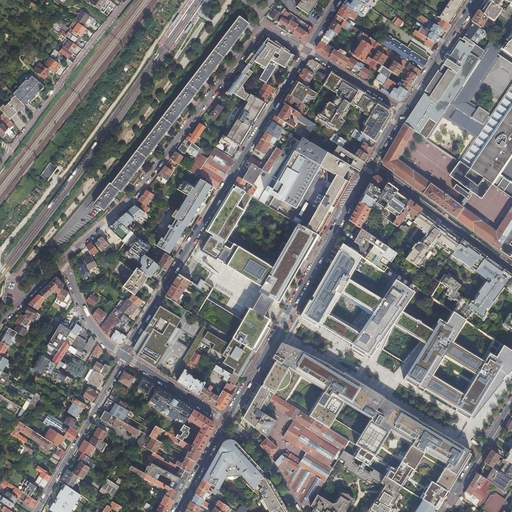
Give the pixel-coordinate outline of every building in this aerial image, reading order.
[(111,1),(109,0),(92,0),(92,1),(90,3),(103,12),(111,1)] [(301,0),(297,7),(308,15),(314,6),(316,4),(318,0),(301,0)] [(345,0),(342,5),(359,15),(361,17),(362,16),(368,7),(358,0),(351,0),(349,3),(348,2),(345,0)] [(463,0),(449,0),(444,9),(443,9),(441,12),(442,12),(439,17),(448,23),(463,0)] [(484,0),(483,3),(478,11),(494,22),(502,9),(498,6),(488,0),(484,0)] [(504,44),(501,49),(511,56),(511,0),(510,3),(509,5),(511,7),(511,33),(506,42),(507,43),(506,45),(504,44)] [(340,8),(336,15),(345,21),(353,27),(355,24),(348,20),(348,21),(346,19),(347,18),(347,19),(349,17),(348,17),(347,14),(348,13),(349,16),(354,19),(356,16),(358,17),(359,15),(342,5),(340,8)] [(278,23),(278,22),(283,15),(274,9),(269,16),(278,23)] [(83,26),(86,28),(89,23),(91,25),(95,20),(93,19),(90,17),(90,16),(81,10),(74,20),(78,23),(83,26)] [(285,28),(292,32),(296,26),(300,20),(297,17),(294,22),(290,20),(288,22),(287,21),(288,19),(286,19),(287,17),(289,19),(291,16),(289,14),(285,11),(283,15),(278,22),(285,26),(285,28)] [(473,19),(471,21),(473,23),(480,28),(482,24),(489,29),(490,27),(492,28),(496,23),(494,22),(478,11),(473,19)] [(428,20),(420,14),(418,17),(426,22),(428,20)] [(334,19),(333,21),(341,27),(345,21),(336,15),(334,19)] [(238,16),(110,184),(109,183),(93,203),(95,204),(94,205),(96,207),(97,206),(103,211),(113,198),(119,191),(120,192),(124,187),(137,170),(150,152),(162,137),(174,121),(189,101),(203,84),(216,67),(229,49),(243,31),(247,26),(248,24),(238,16)] [(439,17),(436,16),(436,17),(437,18),(436,19),(439,21),(436,25),(445,31),(446,32),(450,26),(451,25),(448,23),(439,17)] [(395,17),(392,22),(399,27),(402,21),(395,17)] [(72,32),(68,29),(56,20),(54,23),(59,26),(59,27),(67,33),(65,36),(74,42),(76,44),(81,38),(80,37),(72,32)] [(88,30),(86,28),(83,26),(78,23),(74,20),(68,29),(72,32),(80,37),(83,32),(86,33),(88,30)] [(331,23),(328,29),(336,34),(337,34),(341,27),(333,21),(331,23)] [(436,25),(433,23),(429,30),(438,37),(441,33),(443,34),(445,31),(436,25)] [(480,28),(473,23),(471,27),(472,28),(468,34),(466,33),(464,37),(473,43),(483,29),(480,28)] [(292,32),(291,35),(293,36),(302,42),(306,41),(313,28),(306,24),(302,30),(296,26),(292,32)] [(423,26),(422,25),(420,27),(423,29),(420,33),(434,43),(436,40),(440,42),(442,39),(438,37),(429,30),(423,26)] [(350,33),(358,38),(361,40),(371,46),(375,41),(354,27),(350,33)] [(326,31),(324,36),(330,40),(331,40),(334,35),(335,35),(336,34),(328,29),(326,31)] [(424,44),(431,48),(432,47),(434,43),(420,33),(418,32),(416,35),(418,36),(425,41),(425,42),(424,44)] [(385,33),(378,43),(420,71),(424,66),(427,61),(422,57),(401,44),(397,41),(391,37),(385,33)] [(511,183),(500,175),(498,174),(496,173),(508,156),(509,157),(511,152),(508,150),(509,148),(510,149),(511,145),(511,63),(498,54),(501,49),(490,41),(484,50),(473,43),(464,37),(457,48),(453,53),(448,60),(446,59),(443,65),(448,68),(444,74),(439,71),(429,85),(404,124),(413,130),(427,140),(439,148),(459,162),(476,173),(488,182),(491,184),(502,191),(507,195),(511,198),(511,183)] [(71,53),(77,46),(76,46),(76,45),(73,43),(65,38),(63,40),(68,43),(65,47),(71,53)] [(257,57),(254,61),(265,68),(270,59),(277,64),(285,68),(287,64),(293,55),(279,46),(277,45),(275,44),(266,39),(254,55),(257,57)] [(353,52),(351,54),(353,55),(359,59),(363,62),(365,59),(364,58),(371,47),(371,46),(361,40),(359,42),(360,44),(355,52),(353,52)] [(325,44),(320,41),(320,42),(316,48),(317,51),(321,54),(325,47),(326,47),(324,46),(325,44)] [(378,43),(375,41),(371,46),(371,47),(378,51),(387,57),(388,58),(389,58),(394,61),(407,70),(410,72),(417,76),(419,74),(420,71),(378,43)] [(72,53),(71,53),(65,47),(63,46),(59,52),(67,58),(70,54),(71,55),(72,53)] [(325,47),(321,54),(326,56),(328,58),(332,51),(326,48),(325,47)] [(58,52),(55,50),(55,49),(50,56),(53,59),(58,52)] [(333,49),(332,51),(328,58),(336,63),(343,51),(339,49),(338,50),(336,51),(333,49)] [(346,53),(343,51),(336,63),(337,64),(344,68),(346,65),(350,59),(344,56),(346,53)] [(381,65),(387,57),(378,51),(373,59),(380,64),(381,65)] [(247,71),(254,61),(257,57),(254,55),(251,53),(250,54),(238,71),(241,73),(245,75),(247,71)] [(46,62),(44,64),(48,67),(54,72),(59,65),(49,57),(46,62)] [(356,62),(350,58),(350,59),(346,65),(352,68),(353,68),(356,62)] [(265,83),(277,64),(270,59),(258,79),(265,83)] [(308,61),(304,68),(314,74),(315,75),(317,72),(321,65),(319,64),(312,60),(308,61)] [(405,74),(407,70),(394,61),(388,70),(392,72),(397,76),(400,71),(405,74)] [(359,63),(357,62),(356,62),(353,68),(359,72),(362,67),(363,67),(363,65),(359,63)] [(36,72),(43,78),(46,75),(48,71),(42,66),(39,63),(36,66),(36,67),(34,70),(36,72)] [(392,72),(388,70),(381,65),(380,64),(376,70),(377,71),(379,73),(387,78),(392,72)] [(359,72),(358,74),(366,78),(370,71),(367,69),(368,68),(366,67),(365,68),(363,67),(362,67),(359,72)] [(303,70),(296,81),(306,87),(310,80),(312,81),(312,79),(311,79),(314,74),(304,68),(303,70)] [(317,72),(315,75),(325,81),(330,72),(331,71),(328,70),(324,76),(317,72)] [(225,94),(230,97),(232,94),(233,93),(243,100),(244,100),(249,93),(253,86),(258,79),(258,78),(247,71),(245,75),(241,73),(231,86),(225,94)] [(332,74),(330,72),(325,81),(322,85),(334,92),(335,92),(336,95),(331,103),(328,102),(327,103),(326,104),(326,105),(320,114),(318,112),(315,117),(319,119),(318,120),(337,131),(342,123),(344,121),(344,120),(341,118),(346,111),(346,110),(351,101),(353,103),(353,104),(365,111),(363,113),(369,117),(364,125),(366,126),(362,133),(361,132),(369,138),(375,142),(392,114),(391,108),(381,102),(355,86),(340,77),(333,72),(332,74)] [(412,83),(417,76),(410,72),(409,73),(408,72),(407,74),(408,75),(404,80),(411,85),(412,83)] [(383,85),(387,78),(379,73),(375,80),(383,85)] [(13,94),(14,96),(24,105),(24,106),(27,103),(27,101),(29,99),(30,100),(34,96),(39,91),(43,87),(44,85),(34,75),(32,75),(29,78),(29,80),(26,80),(19,87),(19,90),(17,90),(13,94)] [(395,84),(387,78),(383,85),(380,90),(387,94),(389,95),(393,87),(394,86),(395,84)] [(408,90),(411,85),(404,80),(402,79),(401,80),(403,82),(402,84),(399,82),(398,82),(397,84),(407,91),(408,90)] [(291,89),(288,94),(302,103),(304,100),(305,101),(306,102),(309,96),(310,97),(314,97),(316,93),(306,87),(296,81),(291,89)] [(268,95),(273,87),(265,83),(260,90),(268,95)] [(404,96),(407,91),(397,84),(395,84),(394,86),(398,88),(397,89),(396,89),(393,87),(389,95),(398,101),(401,100),(404,96)] [(260,90),(255,97),(265,103),(269,97),(268,96),(268,95),(260,90)] [(249,93),(244,100),(243,100),(238,109),(236,112),(237,112),(238,113),(237,113),(236,113),(235,113),(235,114),(234,114),(234,115),(234,116),(235,116),(235,117),(235,118),(233,117),(222,135),(228,139),(238,145),(240,146),(248,134),(245,132),(246,130),(248,127),(249,125),(250,125),(250,126),(251,126),(251,125),(252,125),(253,125),(253,124),(253,123),(253,122),(252,122),(252,121),(251,121),(252,120),(252,119),(256,114),(259,116),(266,103),(265,103),(255,97),(249,93)] [(304,105),(303,104),(302,103),(288,94),(287,96),(283,103),(285,104),(287,105),(299,113),(301,111),(304,105)] [(9,104),(17,112),(24,105),(14,96),(11,99),(12,101),(9,104)] [(208,117),(213,121),(222,108),(215,102),(211,108),(213,110),(208,117)] [(9,120),(17,112),(9,104),(5,108),(4,106),(0,109),(3,113),(9,120)] [(291,115),(298,119),(301,114),(299,113),(287,105),(285,104),(278,115),(277,117),(283,121),(293,127),(295,124),(292,122),(292,121),(289,119),(288,118),(290,115),(291,115)] [(10,120),(9,120),(3,113),(0,116),(0,117),(9,128),(11,130),(13,127),(15,126),(13,123),(10,120)] [(301,136),(302,136),(306,139),(312,129),(315,124),(312,122),(304,116),(301,114),(298,119),(307,126),(301,136)] [(277,117),(275,116),(272,120),(271,122),(278,125),(280,127),(283,121),(277,117)] [(11,137),(14,134),(11,130),(9,128),(8,130),(1,123),(2,123),(0,121),(0,135),(1,136),(6,131),(7,132),(11,137)] [(278,125),(271,122),(269,125),(268,127),(274,131),(279,134),(283,128),(280,127),(278,125)] [(186,138),(177,149),(184,154),(189,146),(195,151),(198,146),(194,143),(205,126),(199,123),(191,136),(189,134),(186,138)] [(383,165),(497,249),(498,248),(505,237),(509,231),(511,226),(511,206),(495,232),(454,202),(439,190),(396,159),(413,130),(404,124),(403,126),(397,136),(382,161),(383,165)] [(269,143),(272,145),(276,139),(277,139),(280,134),(279,134),(274,131),(268,127),(266,130),(263,135),(261,138),(269,143)] [(358,149),(368,156),(372,149),(367,146),(368,145),(366,143),(369,138),(361,132),(357,139),(362,143),(358,149)] [(330,140),(335,144),(340,137),(335,134),(332,138),(330,140)] [(216,145),(215,146),(221,150),(224,146),(225,147),(223,151),(225,152),(230,155),(231,155),(231,156),(238,145),(228,139),(222,135),(221,137),(219,140),(216,145)] [(302,136),(269,193),(290,206),(289,209),(293,211),(319,166),(336,175),(327,191),(306,228),(310,231),(311,231),(317,235),(318,235),(338,200),(339,198),(348,182),(342,178),(349,165),(332,155),(306,139),(302,136)] [(337,145),(341,148),(346,141),(340,137),(335,144),(337,145)] [(261,169),(262,170),(267,173),(278,156),(281,151),(272,145),(269,143),(261,138),(254,150),(258,153),(258,151),(264,155),(265,154),(264,153),(268,146),(271,148),(270,149),(273,151),(261,169)] [(354,155),(341,148),(337,145),(332,155),(349,165),(359,171),(363,165),(364,162),(354,155)] [(215,146),(207,158),(205,162),(225,174),(230,164),(234,158),(233,157),(231,156),(231,155),(230,155),(225,152),(223,151),(221,150),(215,146)] [(354,155),(364,162),(365,161),(368,156),(358,149),(356,148),(356,149),(357,150),(354,155)] [(172,161),(177,164),(178,164),(182,157),(175,152),(170,159),(172,161)] [(199,153),(188,170),(193,174),(196,176),(202,166),(205,162),(207,158),(199,153)] [(250,156),(247,161),(251,163),(258,168),(261,163),(250,156)] [(509,157),(508,156),(496,173),(498,174),(509,157)] [(164,166),(161,170),(169,176),(177,164),(172,161),(170,164),(171,165),(169,169),(164,166)] [(212,186),(216,188),(221,180),(222,178),(225,174),(205,162),(202,166),(196,176),(199,179),(212,186)] [(55,167),(49,163),(40,175),(47,181),(57,166),(56,165),(55,167)] [(242,179),(245,181),(252,185),(262,170),(261,169),(258,168),(251,163),(247,170),(247,171),(242,179)] [(161,170),(157,176),(161,178),(162,176),(163,177),(165,179),(167,180),(170,176),(169,176),(161,170)] [(234,182),(233,184),(241,189),(245,181),(242,179),(241,178),(239,177),(238,176),(234,182)] [(370,182),(369,184),(378,189),(378,187),(380,188),(379,189),(382,191),(386,185),(387,183),(377,176),(375,177),(373,177),(370,182)] [(210,190),(212,186),(199,179),(196,185),(194,184),(193,186),(185,181),(182,186),(178,183),(177,185),(178,186),(176,189),(187,195),(181,205),(182,205),(179,210),(178,209),(177,212),(175,210),(174,212),(172,214),(171,217),(175,219),(180,223),(184,225),(185,225),(187,227),(189,223),(190,223),(197,213),(201,205),(200,205),(201,203),(202,202),(203,202),(210,190)] [(93,203),(109,183),(107,182),(92,202),(93,203)] [(378,189),(369,184),(365,191),(363,194),(373,200),(374,201),(375,200),(378,201),(377,203),(384,208),(396,192),(397,191),(387,183),(386,185),(382,191),(379,189),(378,189)] [(241,189),(233,184),(205,230),(212,235),(212,236),(210,235),(200,250),(215,259),(216,259),(221,262),(221,263),(222,263),(227,266),(228,267),(233,269),(232,270),(233,270),(234,270),(238,273),(239,274),(239,273),(244,276),(244,277),(245,277),(250,280),(251,281),(256,283),(255,284),(256,284),(257,284),(261,287),(258,291),(260,293),(251,309),(249,308),(242,320),(206,298),(195,316),(256,352),(260,344),(270,328),(266,326),(270,320),(264,316),(270,305),(273,300),(275,301),(276,301),(278,302),(279,300),(280,300),(280,299),(283,294),(284,293),(283,293),(285,290),(286,288),(287,287),(290,282),(292,278),(295,273),(295,272),(298,267),(298,268),(299,267),(298,266),(301,262),(302,262),(302,261),(303,259),(303,258),(304,256),(306,253),(307,251),(307,252),(308,251),(307,251),(308,249),(309,248),(310,248),(310,247),(309,247),(310,245),(312,243),(312,242),(313,241),(314,239),(315,239),(317,235),(311,231),(310,231),(306,228),(297,223),(286,244),(282,242),(277,251),(280,253),(272,267),(268,265),(268,264),(267,265),(262,262),(263,261),(262,261),(257,258),(256,257),(251,254),(250,254),(245,251),(245,250),(244,250),(239,247),(240,247),(239,247),(234,244),(233,243),(232,244),(226,240),(227,239),(226,239),(229,234),(230,233),(233,228),(234,227),(233,227),(236,222),(237,222),(237,221),(240,217),(241,216),(240,216),(243,211),(244,211),(244,210),(252,196),(248,194),(247,193),(241,189)] [(247,193),(248,194),(252,196),(257,188),(252,185),(247,193)] [(36,187),(31,193),(35,197),(40,191),(36,187)] [(143,194),(142,195),(149,199),(153,195),(146,190),(143,194)] [(409,201),(396,192),(384,208),(382,211),(379,215),(392,223),(400,212),(402,209),(409,201)] [(373,200),(363,194),(362,196),(359,202),(368,208),(373,200)] [(139,200),(138,201),(143,204),(139,209),(140,209),(145,213),(149,208),(147,207),(149,205),(146,203),(148,201),(149,202),(150,203),(151,201),(149,200),(149,199),(142,195),(139,200)] [(414,203),(409,200),(409,201),(402,209),(404,211),(403,211),(402,213),(402,214),(400,212),(392,223),(395,225),(397,227),(408,213),(412,216),(411,217),(415,220),(421,210),(422,209),(414,203)] [(368,208),(359,202),(352,214),(348,220),(359,228),(359,227),(370,209),(368,208)] [(139,209),(135,205),(128,214),(133,219),(139,212),(137,211),(139,209)] [(161,208),(153,219),(146,230),(151,234),(169,209),(163,205),(161,208)] [(471,266),(476,270),(476,271),(485,278),(486,276),(488,277),(489,283),(488,284),(486,283),(479,292),(480,293),(478,296),(477,295),(473,301),(472,300),(471,301),(470,301),(470,302),(467,300),(466,301),(458,295),(459,294),(456,292),(461,285),(454,281),(455,280),(454,281),(450,278),(444,274),(439,282),(448,289),(447,289),(448,290),(445,294),(454,301),(455,300),(459,303),(453,311),(466,320),(472,312),(483,320),(486,315),(485,314),(489,308),(496,298),(495,298),(503,287),(506,289),(507,288),(511,291),(511,276),(502,269),(492,262),(491,262),(488,260),(486,258),(486,257),(471,247),(470,246),(470,245),(462,239),(462,240),(434,220),(428,215),(421,210),(415,220),(413,222),(417,225),(421,228),(420,229),(423,231),(425,232),(426,234),(426,235),(420,243),(419,242),(418,242),(417,243),(414,247),(413,246),(411,249),(412,249),(410,253),(405,259),(419,268),(432,250),(437,243),(452,254),(451,256),(457,260),(458,259),(470,268),(471,266)] [(128,214),(126,212),(119,218),(118,219),(126,227),(133,219),(128,214)] [(116,221),(111,225),(116,230),(113,232),(124,242),(128,235),(129,236),(132,232),(130,230),(127,228),(126,227),(118,219),(116,221)] [(159,241),(155,238),(152,243),(156,246),(168,253),(185,225),(184,225),(180,223),(175,219),(160,242),(159,241)] [(511,226),(509,231),(505,237),(498,248),(500,249),(511,257),(511,226)] [(372,236),(361,229),(357,237),(346,231),(343,229),(341,234),(354,242),(359,245),(363,238),(368,241),(369,241),(372,236)] [(103,232),(100,235),(101,236),(102,237),(108,244),(116,253),(120,248),(116,245),(111,239),(110,240),(105,234),(103,232)] [(133,232),(132,232),(129,236),(128,235),(124,242),(133,233),(133,232)] [(148,276),(150,278),(153,274),(154,275),(155,274),(155,273),(158,275),(162,269),(157,265),(157,264),(144,255),(150,246),(133,233),(124,242),(130,247),(125,253),(130,257),(131,256),(133,257),(132,257),(142,265),(138,269),(142,272),(148,276)] [(101,251),(108,244),(102,237),(101,236),(95,241),(97,242),(95,244),(101,251)] [(396,253),(383,243),(372,236),(369,241),(374,245),(365,258),(384,271),(387,266),(378,261),(382,255),(390,261),(396,253)] [(90,243),(86,247),(91,256),(97,251),(91,242),(90,243)] [(457,345),(456,346),(454,344),(454,343),(453,342),(466,320),(453,311),(446,323),(439,319),(437,323),(433,330),(432,331),(431,331),(432,330),(431,330),(426,327),(426,326),(425,327),(420,324),(421,323),(420,323),(421,322),(417,319),(416,320),(414,319),(414,320),(408,316),(409,316),(408,315),(408,316),(403,313),(403,312),(402,312),(401,312),(414,292),(395,279),(382,299),(348,279),(361,256),(358,254),(349,248),(342,243),(340,247),(338,250),(337,253),(331,264),(332,264),(330,268),(311,301),(309,300),(301,314),(301,315),(300,316),(303,318),(320,329),(322,325),(329,329),(331,331),(334,332),(337,334),(340,336),(343,338),(346,340),(349,341),(352,344),(350,347),(352,347),(351,348),(363,355),(366,352),(370,355),(392,323),(395,325),(395,326),(395,325),(401,328),(400,329),(401,329),(401,328),(407,332),(406,332),(406,333),(407,332),(412,335),(411,336),(412,336),(413,335),(418,339),(418,340),(419,339),(424,342),(423,343),(424,343),(424,342),(425,343),(425,344),(427,346),(424,352),(421,356),(417,362),(415,361),(414,361),(403,379),(405,380),(404,380),(417,388),(418,386),(423,389),(422,391),(423,391),(424,389),(425,388),(429,391),(429,392),(429,391),(435,394),(434,395),(435,395),(435,394),(441,398),(440,398),(440,399),(441,398),(446,401),(446,402),(447,401),(452,405),(452,406),(452,405),(456,407),(456,408),(454,410),(456,411),(468,419),(470,415),(472,417),(485,401),(484,400),(489,394),(491,391),(496,385),(497,386),(505,375),(506,376),(511,368),(511,351),(511,350),(508,348),(501,344),(493,356),(489,353),(484,362),(483,361),(483,362),(480,360),(480,359),(479,360),(474,357),(475,356),(474,356),(468,353),(469,352),(468,352),(468,353),(463,350),(463,349),(462,349),(457,346),(457,345)] [(162,269),(165,271),(170,263),(173,258),(160,250),(158,253),(162,256),(157,264),(157,265),(162,269)] [(91,256),(83,260),(89,270),(97,266),(91,256)] [(107,268),(106,269),(111,273),(119,261),(114,257),(109,265),(107,268)] [(83,260),(83,258),(75,263),(79,270),(78,271),(82,279),(87,276),(86,275),(90,273),(89,270),(83,260)] [(136,268),(123,286),(133,294),(134,294),(148,276),(142,272),(138,269),(136,268)] [(191,283),(178,275),(167,292),(165,296),(178,304),(180,302),(176,300),(187,283),(190,285),(191,283)] [(53,290),(58,294),(61,289),(62,289),(64,285),(56,277),(47,286),(38,294),(45,298),(52,293),(51,292),(53,290)] [(67,304),(71,298),(69,292),(68,293),(62,289),(61,289),(58,294),(56,298),(63,302),(67,304)] [(33,299),(41,304),(45,298),(38,294),(35,297),(33,299)] [(90,294),(86,301),(94,306),(96,303),(96,302),(98,299),(90,294)] [(133,294),(129,299),(137,306),(142,300),(134,294),(133,294)] [(178,304),(165,296),(149,322),(133,348),(138,351),(137,353),(136,355),(174,380),(176,381),(196,348),(200,342),(206,346),(202,352),(200,356),(203,357),(215,364),(231,374),(232,372),(233,371),(241,377),(251,360),(249,359),(253,352),(255,353),(256,352),(195,316),(178,305),(178,304)] [(129,299),(127,298),(118,310),(127,317),(129,313),(131,315),(137,306),(129,299)] [(38,310),(41,304),(33,299),(30,302),(28,304),(32,307),(38,310)] [(33,321),(38,313),(28,307),(25,312),(26,312),(24,317),(30,320),(32,321),(33,321)] [(118,310),(114,307),(100,327),(107,337),(118,344),(122,343),(126,336),(117,331),(118,329),(119,330),(121,327),(123,328),(125,324),(126,324),(129,319),(127,317),(118,310)] [(97,308),(92,315),(92,316),(99,321),(105,314),(97,308)] [(511,347),(511,350),(511,351),(511,314),(510,313),(503,324),(511,329),(511,347)] [(30,320),(24,317),(20,315),(14,324),(18,326),(17,327),(16,327),(14,331),(17,333),(23,336),(26,330),(23,329),(30,320)] [(60,324),(62,320),(56,317),(40,343),(46,347),(60,324)] [(77,336),(79,333),(82,328),(80,326),(81,325),(79,319),(71,331),(70,332),(77,336)] [(27,330),(32,321),(30,320),(23,329),(26,330),(27,330)] [(64,342),(70,332),(71,331),(60,324),(46,347),(41,355),(51,361),(64,342)] [(8,346),(9,346),(17,333),(14,331),(8,328),(0,341),(8,346)] [(95,341),(91,335),(90,336),(88,340),(88,341),(86,344),(76,337),(77,336),(70,332),(64,342),(81,352),(83,350),(87,353),(95,341)] [(84,359),(87,353),(83,350),(81,352),(64,342),(51,361),(70,372),(72,368),(59,361),(67,349),(71,351),(84,359)] [(102,350),(97,344),(91,354),(98,358),(102,350)] [(344,402),(371,418),(382,400),(353,382),(342,375),(343,374),(335,369),(331,367),(324,363),(320,361),(318,360),(314,358),(307,355),(288,346),(281,344),(278,350),(275,354),(274,354),(272,358),(276,361),(275,363),(261,386),(274,394),(286,401),(301,376),(325,390),(323,393),(324,393),(321,399),(320,398),(320,399),(317,404),(316,404),(317,405),(314,410),(313,409),(309,416),(329,428),(356,445),(361,435),(334,418),(335,416),(336,416),(335,415),(339,410),(342,404),(343,404),(344,402)] [(196,348),(176,381),(191,390),(197,395),(202,387),(205,382),(203,380),(202,382),(195,378),(194,379),(192,378),(192,376),(185,372),(187,370),(186,369),(187,368),(191,371),(198,360),(201,361),(203,357),(200,356),(202,352),(196,348)] [(0,370),(2,371),(4,367),(6,368),(8,365),(6,364),(8,361),(8,360),(1,357),(0,355),(0,370)] [(51,361),(41,355),(40,355),(32,368),(42,374),(45,370),(49,372),(47,375),(63,384),(70,372),(51,361)] [(93,358),(90,356),(85,365),(88,367),(93,358)] [(104,366),(97,362),(97,361),(96,361),(93,365),(94,366),(92,369),(99,374),(104,366)] [(109,367),(104,364),(104,366),(99,374),(92,369),(90,369),(84,379),(98,387),(109,367)] [(228,380),(231,374),(215,364),(212,370),(220,375),(218,378),(226,382),(228,380)] [(78,377),(77,379),(82,382),(84,379),(90,369),(88,367),(85,365),(82,371),(78,377)] [(0,384),(3,387),(8,379),(9,375),(2,371),(0,370),(0,384)] [(135,377),(124,371),(118,381),(129,387),(132,382),(133,383),(136,379),(134,378),(135,377)] [(28,372),(25,378),(31,382),(35,376),(28,372)] [(228,394),(239,376),(232,372),(231,374),(228,380),(230,382),(229,384),(226,383),(222,390),(228,394)] [(142,377),(136,389),(141,392),(142,391),(146,393),(148,395),(147,396),(151,399),(158,387),(154,384),(147,380),(142,377)] [(202,387),(197,395),(202,398),(208,402),(213,405),(218,397),(219,395),(218,394),(217,396),(209,391),(212,387),(209,385),(206,389),(202,387)] [(254,427),(264,410),(268,403),(274,394),(261,386),(255,396),(247,410),(243,418),(251,425),(253,427),(254,427)] [(88,387),(83,396),(92,401),(96,394),(92,392),(93,390),(88,387)] [(169,394),(158,387),(151,399),(149,402),(155,406),(154,407),(161,411),(168,416),(174,420),(175,419),(183,425),(184,424),(187,419),(193,410),(191,408),(178,400),(169,394)] [(226,404),(231,395),(228,394),(222,390),(219,395),(218,397),(213,405),(220,409),(224,408),(226,404)] [(39,395),(36,392),(34,395),(30,403),(33,405),(39,395)] [(339,450),(346,439),(329,428),(309,416),(286,401),(274,394),(268,403),(286,414),(285,414),(294,420),(283,438),(306,452),(301,461),(290,454),(289,456),(287,455),(285,454),(283,454),(275,463),(279,468),(285,458),(287,459),(324,482),(333,467),(325,462),(327,459),(331,462),(339,450)] [(83,409),(85,405),(73,398),(71,402),(72,403),(83,409)] [(464,466),(471,454),(457,446),(458,445),(454,442),(445,437),(441,435),(439,433),(436,431),(383,399),(382,400),(371,418),(370,421),(370,420),(370,421),(367,426),(366,426),(366,427),(363,432),(363,433),(361,435),(356,445),(374,456),(378,451),(377,450),(377,449),(378,450),(378,449),(381,443),(382,444),(381,443),(384,438),(385,438),(385,437),(388,432),(390,430),(412,443),(411,446),(412,446),(408,452),(407,451),(407,452),(408,452),(405,458),(404,457),(405,458),(402,462),(401,461),(401,462),(413,470),(416,465),(417,465),(416,464),(419,459),(420,459),(419,458),(422,453),(423,453),(425,451),(447,464),(441,475),(440,474),(435,483),(448,492),(449,490),(451,485),(458,474),(459,474),(461,471),(464,466)] [(81,412),(83,409),(72,403),(71,406),(69,410),(67,412),(78,418),(80,415),(79,414),(80,412),(81,412)] [(115,403),(112,408),(126,416),(130,411),(125,408),(119,405),(115,403)] [(25,410),(22,408),(16,418),(19,420),(25,410)] [(126,416),(112,408),(109,413),(124,421),(126,416)] [(109,413),(105,410),(100,419),(102,420),(100,423),(105,426),(110,419),(114,421),(114,422),(136,435),(139,430),(124,421),(109,413)] [(204,417),(193,410),(187,419),(200,427),(201,426),(203,429),(202,430),(201,429),(200,429),(191,445),(201,451),(203,446),(214,426),(214,424),(213,422),(204,417)] [(271,414),(264,410),(254,427),(260,433),(266,439),(276,422),(268,418),(271,414)] [(76,433),(77,431),(63,423),(48,414),(43,423),(51,428),(52,429),(65,437),(66,438),(70,440),(72,441),(76,433)] [(77,431),(79,428),(74,424),(76,420),(68,416),(63,423),(77,431)] [(48,450),(52,443),(44,438),(18,421),(17,423),(13,431),(10,436),(23,444),(26,439),(18,434),(19,431),(48,450)] [(184,424),(183,425),(179,432),(180,433),(181,431),(183,432),(180,435),(177,434),(176,436),(176,437),(177,437),(182,440),(184,438),(185,438),(187,437),(189,433),(189,431),(188,430),(190,427),(184,424)] [(161,428),(155,425),(152,430),(149,435),(152,437),(155,439),(161,428)] [(107,432),(98,427),(94,435),(93,435),(102,441),(107,432)] [(47,434),(44,438),(57,446),(59,443),(61,444),(65,437),(52,429),(48,435),(47,434)] [(143,446),(149,436),(144,433),(140,439),(139,438),(134,447),(138,449),(140,450),(143,446)] [(93,435),(89,443),(95,447),(99,450),(104,442),(102,441),(93,435)] [(161,442),(155,439),(152,437),(146,448),(153,452),(155,453),(161,442)] [(197,458),(201,451),(191,445),(190,445),(184,442),(182,440),(177,437),(175,440),(179,442),(178,443),(189,449),(185,456),(195,461),(197,458)] [(89,443),(84,439),(79,448),(78,450),(82,452),(88,457),(95,447),(89,443)] [(277,448),(266,439),(260,445),(265,451),(270,457),(277,448)] [(342,452),(343,450),(349,441),(346,439),(339,450),(342,452)] [(223,442),(202,480),(211,485),(218,490),(226,477),(231,481),(236,480),(238,476),(253,491),(254,488),(262,476),(260,473),(257,471),(259,469),(233,440),(228,441),(223,442)] [(348,453),(353,444),(350,442),(349,441),(343,450),(348,453)] [(52,443),(48,450),(54,453),(57,449),(58,447),(57,446),(52,443)] [(61,458),(65,452),(59,447),(58,449),(55,454),(61,458)] [(396,492),(400,486),(385,476),(355,457),(352,455),(348,453),(343,450),(342,452),(338,459),(344,463),(342,466),(346,469),(345,471),(357,478),(360,481),(365,483),(366,481),(371,484),(373,481),(378,484),(381,483),(382,482),(385,485),(385,486),(381,493),(385,495),(382,500),(390,506),(392,505),(393,503),(392,502),(394,500),(396,501),(400,495),(396,492)] [(485,460),(484,462),(492,467),(493,466),(495,466),(495,465),(494,464),(499,455),(491,450),(485,460)] [(88,457),(82,452),(80,455),(81,455),(78,460),(79,461),(85,465),(89,457),(88,457)] [(164,458),(155,453),(153,452),(151,456),(155,459),(174,470),(176,465),(171,462),(167,460),(166,461),(163,460),(164,458)] [(190,470),(195,461),(185,456),(182,463),(174,459),(171,462),(176,465),(180,467),(189,472),(190,470)] [(297,498),(305,511),(306,511),(309,508),(317,495),(324,482),(287,459),(285,458),(279,468),(297,498)] [(505,463),(500,471),(504,475),(511,464),(504,459),(503,458),(501,461),(505,463)] [(335,464),(331,462),(327,459),(325,462),(333,467),(335,464)] [(85,465),(79,461),(73,473),(81,478),(83,479),(90,468),(88,466),(85,465)] [(400,486),(406,476),(409,478),(414,470),(413,470),(401,462),(399,466),(398,466),(395,469),(391,466),(385,476),(400,486)] [(181,486),(185,480),(176,476),(151,463),(149,466),(147,465),(145,469),(147,470),(146,473),(145,473),(178,492),(181,486)] [(502,511),(511,511),(511,464),(504,475),(500,471),(498,474),(495,478),(492,483),(492,484),(504,493),(510,484),(511,485),(511,508),(509,511),(505,511),(503,510),(502,511)] [(175,498),(178,492),(145,473),(131,465),(129,469),(143,477),(153,483),(163,488),(164,488),(167,490),(165,495),(174,500),(175,498)] [(45,486),(51,477),(48,475),(49,473),(43,469),(38,466),(35,470),(40,474),(34,483),(43,489),(45,486)] [(186,478),(189,472),(180,467),(176,476),(185,480),(186,478)] [(492,467),(485,479),(492,483),(495,478),(498,474),(500,471),(495,469),(492,467)] [(73,473),(67,469),(64,473),(61,479),(73,487),(77,481),(78,482),(81,478),(73,473)] [(465,498),(477,506),(492,484),(492,483),(485,479),(477,473),(464,494),(465,496),(465,498)] [(288,511),(274,489),(272,486),(270,483),(268,480),(266,476),(263,474),(262,476),(254,488),(261,493),(262,495),(261,495),(263,498),(261,499),(269,511),(267,511),(288,511)] [(116,490),(119,486),(105,477),(104,479),(106,481),(99,491),(111,499),(116,490)] [(30,497),(36,487),(34,485),(27,481),(24,478),(21,483),(25,485),(21,491),(30,497)] [(36,502),(37,501),(30,497),(21,491),(2,479),(2,480),(0,482),(0,486),(0,487),(4,489),(6,486),(9,488),(10,487),(13,489),(10,493),(17,498),(23,502),(33,508),(36,502)] [(198,487),(210,495),(212,492),(208,490),(211,485),(202,480),(199,486),(198,487)] [(431,481),(424,494),(422,493),(420,498),(423,500),(438,509),(444,499),(448,492),(435,483),(431,481)] [(53,511),(70,511),(80,495),(64,483),(61,489),(56,487),(53,493),(57,496),(49,509),(53,511)] [(209,498),(211,496),(210,495),(198,487),(197,489),(194,494),(201,499),(204,501),(206,496),(209,498)] [(223,493),(218,490),(214,496),(220,500),(225,494),(223,493)] [(14,504),(17,498),(10,493),(7,491),(3,497),(14,504)] [(491,509),(499,495),(492,491),(484,505),(491,509)] [(345,511),(352,500),(341,493),(334,503),(332,504),(317,495),(309,508),(312,510),(315,511),(345,511)] [(0,502),(1,501),(11,508),(14,504),(3,497),(0,494),(0,502)] [(206,507),(208,504),(204,501),(201,499),(194,494),(191,500),(186,509),(191,511),(196,511),(202,504),(203,505),(206,507)] [(170,506),(174,500),(165,495),(160,503),(169,509),(170,506)] [(121,506),(110,500),(108,503),(111,504),(109,506),(112,508),(114,509),(118,511),(121,506)] [(390,506),(382,500),(379,504),(376,502),(374,505),(370,511),(396,511),(398,511),(394,508),(390,510),(389,507),(390,506)] [(423,500),(418,507),(415,511),(435,511),(438,509),(423,500)] [(220,511),(225,511),(229,507),(218,501),(214,508),(220,511)] [(32,510),(33,508),(23,502),(21,505),(31,511),(32,510)] [(167,511),(169,509),(160,503),(154,511),(167,511)]
